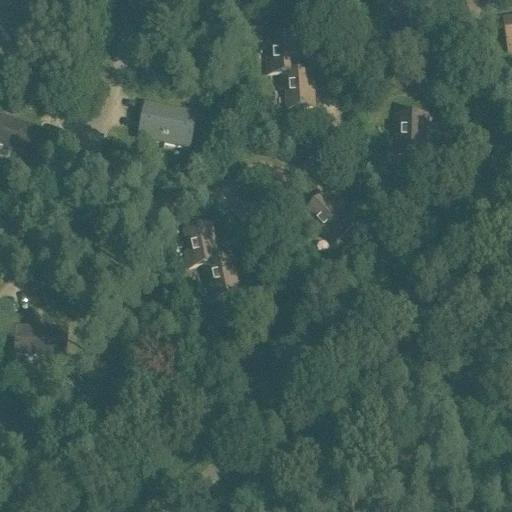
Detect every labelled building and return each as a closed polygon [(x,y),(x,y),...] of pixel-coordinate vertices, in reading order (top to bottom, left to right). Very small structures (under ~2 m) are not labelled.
[(0,0),(0,10),(1,12),(19,0),(0,0)] [(409,0),(382,0),(371,11),(383,24),(387,20),(389,22),(403,37),(425,17),(409,0)] [(511,19),(503,20),(508,55),(511,54),(511,19)] [(288,73),(297,73),(295,37),(268,38),(269,74),(288,73)] [(297,73),(288,73),(289,110),(312,109),(311,72),(297,73)] [(138,142),(165,147),(172,110),(146,104),(138,142)] [(172,110),(165,147),(192,152),(199,115),(172,110)] [(392,116),(391,134),(397,134),(397,137),(396,157),(426,158),(427,117),(392,116)] [(0,123),(0,145),(40,160),(49,136),(2,119),(0,123)] [(325,196),(300,221),(312,234),(316,230),(318,232),(332,247),(354,226),(325,196)] [(0,252),(3,253),(11,229),(0,225),(0,252)] [(209,264),(219,263),(210,227),(184,233),(192,268),(209,264)] [(219,263),(209,264),(218,301),(240,296),(232,260),(219,263)] [(82,287),(93,294),(107,274),(96,266),(82,287)] [(15,355),(65,359),(67,334),(17,330),(15,355)]
